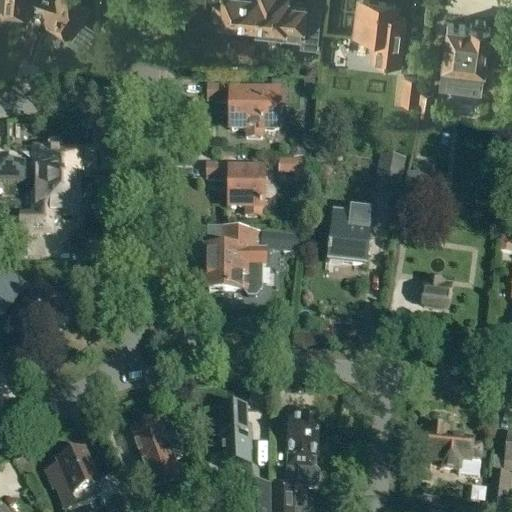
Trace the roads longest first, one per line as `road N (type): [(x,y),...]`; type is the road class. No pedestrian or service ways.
road 1 (residential): [(147,297),(147,97)]
road 2 (residential): [(223,361),(388,375)]
road 3 (residential): [(0,108),(147,97)]
road 4 (residential): [(373,511),(388,375)]
road 5 (residential): [(0,434),(118,379)]
road 6 (residential): [(388,375),(511,388)]
